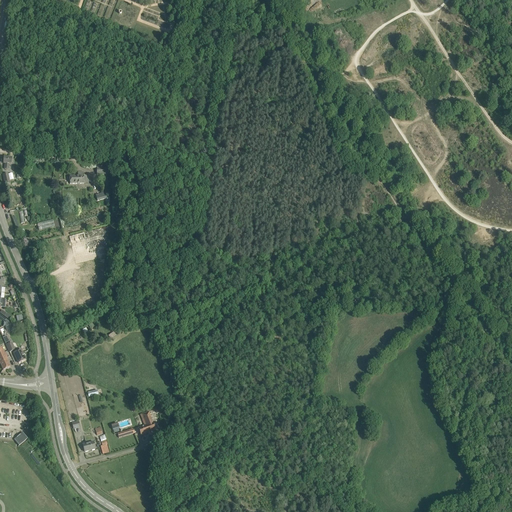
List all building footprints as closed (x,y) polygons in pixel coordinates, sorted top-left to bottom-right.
[(4,169),(8,170),(9,164),(11,164),(12,158),(4,157),(3,163),(5,164),(4,169)] [(78,176),(70,176),(70,184),(89,184),(88,175),(83,176),(83,172),(78,172),(78,176)] [(97,201),(107,198),(105,192),(96,195),(97,201)] [(15,350),(12,343),(6,345),(10,352),(15,350)] [(4,352),(2,347),(0,347),(0,363),(3,370),(10,367),(8,362),(7,358),(8,358),(5,352),(4,352)] [(26,360),(21,349),(14,353),(18,363),(26,360)] [(141,436),(156,430),(149,412),(140,415),(142,420),(144,419),(146,425),(138,428),(141,436)] [(111,425),(114,434),(120,432),(117,423),(111,425)] [(95,429),(97,436),(103,434),(101,427),(95,429)] [(117,434),(119,438),(135,433),(133,429),(117,434)] [(21,444),(26,440),(28,439),(23,433),(20,435),(17,438),(14,440),(19,446),(21,444)] [(102,446),(100,446),(103,454),(109,453),(107,445),(105,435),(99,437),(102,446)] [(84,511),(26,440),(21,444),(75,511),(84,511)] [(93,442),(83,445),(85,452),(95,449),(93,442)]
